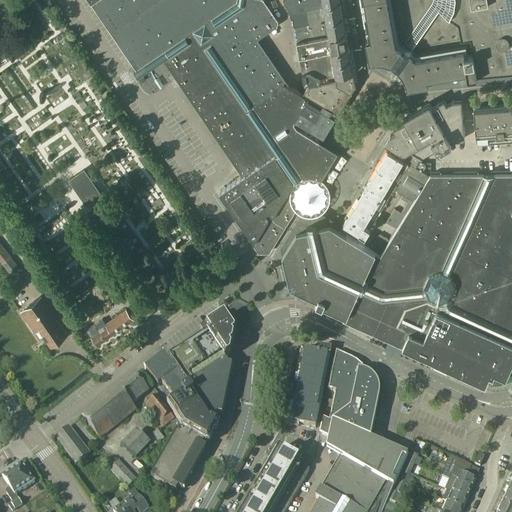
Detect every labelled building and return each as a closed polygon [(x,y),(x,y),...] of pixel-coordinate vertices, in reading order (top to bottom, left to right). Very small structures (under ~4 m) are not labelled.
[(88,0),(91,3),(91,2),(93,1),(137,66),(164,48),(167,52),(169,55),(165,58),(184,85),(190,94),(196,103),(202,112),(220,138),(226,147),(232,156),(238,165),(244,174),(243,175),(239,177),(229,184),(219,191),(233,212),(247,232),(258,248),(267,248),(270,244),(277,232),(280,227),(287,216),(293,206),(293,205),(292,205),(292,204),(291,203),(291,202),(291,201),(290,200),(290,199),(290,198),(290,197),(290,196),(290,195),(290,194),(290,193),(290,192),(290,191),(291,190),(291,189),(291,188),(292,187),(292,186),(292,185),(293,185),(293,184),(294,183),(295,182),(296,181),(297,180),(298,179),(299,178),(300,178),(301,177),(302,177),(303,177),(303,176),(304,176),(305,176),(306,176),(307,176),(307,175),(308,175),(309,175),(310,175),(311,175),(312,175),(313,175),(313,176),(314,176),(315,176),(316,176),(317,177),(318,177),(319,177),(319,178),(320,178),(321,177),(326,169),(326,168),(331,161),(332,160),(337,152),(337,151),(336,150),(329,145),(328,145),(320,140),(316,137),(315,137),(306,131),(298,126),(297,126),(293,121),(294,119),(323,137),(335,117),(333,115),(336,111),(309,95),(308,96),(295,88),(288,84),(284,82),(278,73),(273,65),(267,57),(261,48),(254,38),(257,36),(267,29),(277,22),(261,0),(88,0)] [(284,0),(286,5),(287,5),(288,10),(289,10),(291,18),(292,18),(294,25),(297,24),(298,32),(296,32),(297,39),(297,40),(300,56),(303,56),(306,76),(302,76),(303,79),(305,89),(303,91),(309,95),(336,111),(338,112),(339,111),(338,111),(344,102),(345,101),(350,92),(351,92),(351,91),(354,85),(355,85),(356,84),(355,84),(355,83),(355,82),(353,71),(354,71),(354,70),(353,70),(351,60),(351,58),(351,59),(349,48),(349,47),(340,0),(284,0)] [(511,0),(361,0),(368,34),(365,34),(369,58),(381,58),(391,61),(392,58),(395,60),(398,62),(397,65),(398,66),(403,73),(408,85),(428,81),(427,78),(467,71),(467,76),(477,74),(477,73),(511,70),(511,0)] [(511,173),(430,174),(429,174),(423,170),(426,166),(421,157),(424,152),(436,146),(438,149),(451,141),(450,140),(453,138),(454,138),(464,137),(461,101),(458,99),(454,100),(454,99),(452,100),(446,103),(445,101),(442,100),(439,102),(437,103),(431,106),(430,104),(428,103),(427,103),(425,104),(424,105),(424,104),(422,106),(411,112),(408,113),(409,113),(406,115),(405,118),(406,120),(393,127),(395,132),(390,135),(390,134),(388,136),(385,142),(390,145),(380,161),(343,222),(365,235),(394,187),(403,193),(413,199),(414,199),(380,254),(346,233),(330,223),(313,227),(296,231),(282,254),(290,286),(316,298),(315,302),(344,315),(343,319),(485,383),(488,375),(492,377),(495,376),(496,372),(505,376),(508,371),(511,371),(511,173)] [(511,106),(510,107),(474,111),(476,140),(511,137),(511,106)] [(100,193),(94,183),(84,170),(70,179),(87,203),(100,193)] [(396,227),(413,199),(403,193),(401,197),(407,201),(401,212),(394,208),(386,221),(396,227)] [(380,253),(389,239),(379,233),(370,248),(380,253)] [(11,257),(0,242),(0,264),(10,276),(19,269),(10,258),(11,257)] [(124,292),(116,281),(109,286),(117,297),(124,292)] [(67,334),(41,295),(20,311),(35,333),(39,330),(51,346),(67,334)] [(97,345),(133,319),(126,309),(106,323),(102,318),(86,330),(97,345)] [(219,416),(228,366),(225,361),(227,359),(228,359),(233,332),(237,329),(228,315),(201,333),(203,337),(168,359),(165,354),(145,370),(146,371),(158,387),(162,384),(175,399),(190,389),(191,389),(175,400),(177,403),(170,408),(184,429),(184,430),(180,435),(176,433),(150,478),(176,493),(202,448),(206,443),(217,422),(215,421),(214,419),(219,416)] [(315,429),(332,350),(320,347),(319,353),(305,350),(290,424),(315,429)] [(336,352),(328,391),(335,393),(329,421),(346,429),(347,429),(366,438),(371,440),(379,397),(380,395),(380,393),(380,391),(379,389),(379,387),(378,385),(377,383),(376,381),(375,379),(374,377),(372,376),(370,375),(368,374),(367,373),(365,371),(364,369),(363,368),(362,366),(360,365),(358,363),(356,362),(354,361),(352,360),(350,359),(336,352)] [(137,412),(132,405),(149,392),(135,375),(82,417),(100,440),(136,412),(137,412)] [(174,419),(156,396),(145,405),(163,428),(174,419)] [(313,511),(382,511),(408,456),(402,454),(401,454),(398,455),(395,455),(392,454),(382,450),(379,448),(377,445),(376,443),(376,442),(372,440),(371,440),(366,438),(347,429),(346,429),(329,421),(323,418),(321,426),(320,434),(329,438),(329,439),(327,450),(340,457),(337,470),(328,486),(327,486),(323,487),(321,489),(315,499),(320,501),(313,511)] [(91,455),(69,427),(55,438),(76,466),(91,455)] [(136,460),(151,445),(136,431),(122,446),(136,460)] [(164,439),(157,431),(149,438),(155,446),(164,439)] [(279,450),(242,511),(285,511),(308,473),(309,470),(308,468),(306,465),(301,463),(299,461),(294,458),(293,458),(279,450)] [(412,454),(408,463),(414,465),(418,456),(412,454)] [(480,467),(484,457),(479,455),(474,465),(480,467)] [(476,480),(464,475),(465,472),(467,473),(470,467),(455,460),(453,466),(455,467),(449,481),(471,491),(476,480)] [(136,479),(119,461),(110,470),(127,488),(136,479)] [(410,475),(414,465),(408,463),(404,472),(410,475)] [(15,496),(35,483),(22,464),(2,477),(9,488),(7,490),(6,493),(13,503),(8,506),(12,511),(22,505),(18,499),(17,499),(15,496)] [(405,485),(410,475),(404,472),(399,482),(405,485)] [(471,491),(449,481),(444,490),(452,493),(452,494),(467,500),(471,491)] [(401,495),(405,485),(399,482),(395,493),(401,495)] [(129,499),(113,511),(145,511),(149,509),(140,497),(134,490),(129,494),(132,497),(129,499)] [(444,497),(442,501),(447,503),(462,510),(467,500),(452,494),(446,491),(444,497)] [(395,504),(399,495),(392,492),(388,501),(395,504)] [(511,495),(504,492),(500,502),(511,507),(511,495)] [(511,511),(511,507),(500,502),(495,511),(496,511),(511,511)] [(388,503),(384,511),(385,511),(394,511),(397,507),(388,503)] [(438,506),(436,510),(439,511),(461,511),(462,510),(447,503),(445,509),(441,507),(438,506)]
